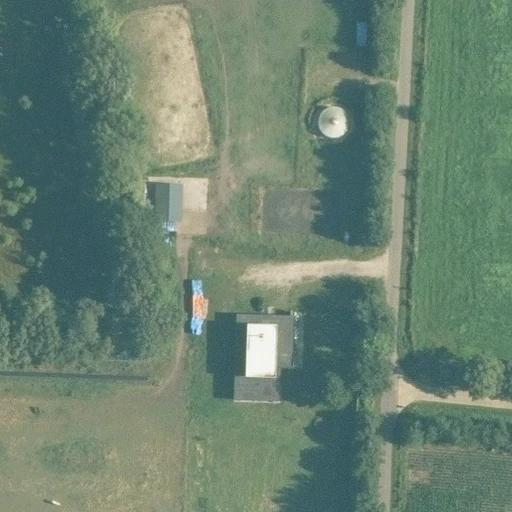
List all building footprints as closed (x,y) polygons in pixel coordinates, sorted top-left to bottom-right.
[(71,66),(74,41),(21,35),(20,50),(4,49),(3,59),(71,66)] [(260,190),(258,233),(334,235),(337,193),(260,190)] [(156,212),(155,225),(174,226),(175,213),(156,212)] [(210,272),(208,316),(244,317),(246,273),(210,272)] [(237,366),(237,389),(260,390),(260,384),(278,385),(279,358),(290,359),(292,322),(257,321),(257,332),(238,332),(237,356),(249,357),(248,367),(237,366)]
